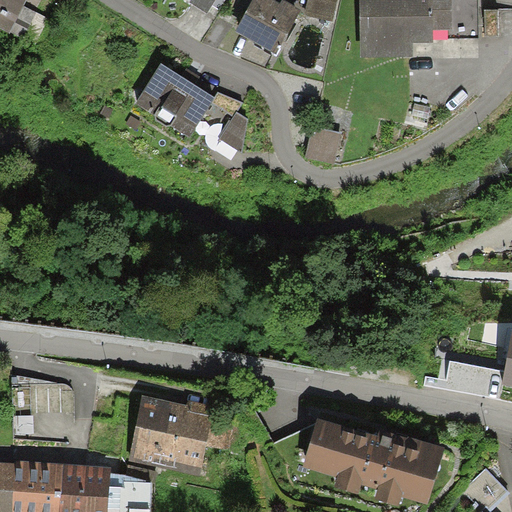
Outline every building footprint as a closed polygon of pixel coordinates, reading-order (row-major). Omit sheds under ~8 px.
[(28,0),(0,0),(0,30),(9,35),(10,32),(36,45),(49,19),(25,7),(28,0)] [(190,0),(190,2),(207,13),(215,0),(190,0)] [(283,1),(279,7),(267,0),(256,0),(256,1),(237,33),(277,55),(302,11),(283,1)] [(338,0),(309,0),(307,18),(335,23),(338,0)] [(359,0),(360,60),(414,59),(414,48),(436,48),(436,38),(477,38),(477,0),(359,0)] [(499,12),(486,12),(486,38),(500,38),(499,12)] [(186,81),(160,66),(133,112),(188,144),(203,118),(214,98),(186,81)] [(220,141),(243,154),(247,119),(237,113),(242,103),(217,93),(214,98),(203,118),(225,131),(220,141)] [(342,135),(314,129),(308,160),(336,166),(342,135)] [(511,327),(501,386),(511,387),(511,327)] [(189,409),(146,398),(131,459),(201,476),(208,448),(233,454),(240,427),(211,419),(214,408),(191,402),(189,409)] [(445,452),(323,414),(305,470),(337,480),(334,491),(357,498),(361,487),(377,492),(374,503),(398,511),(403,496),(428,504),(445,452)] [(14,462),(14,466),(11,511),(107,511),(112,469),(64,465),(14,462)] [(11,511),(14,466),(0,465),(0,511),(11,511)] [(484,470),(462,490),(482,511),(488,511),(507,495),(484,470)]
